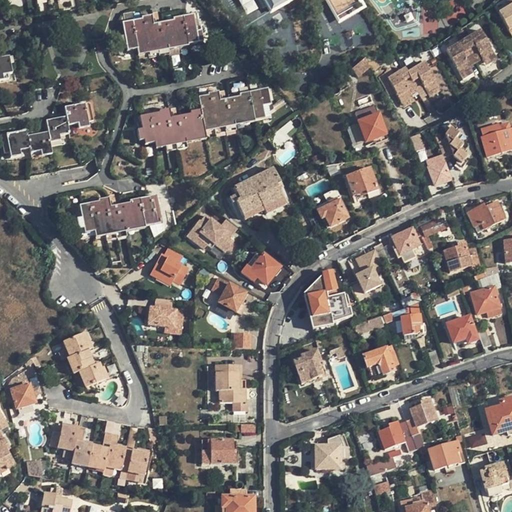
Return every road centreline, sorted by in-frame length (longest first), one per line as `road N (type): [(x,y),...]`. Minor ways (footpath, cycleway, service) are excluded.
road 1 (residential): [(273,436),(278,320),(319,272),(412,220),(511,185)]
road 2 (residential): [(0,194),(37,224),(94,294),(138,389),(139,412),(125,423),(72,408)]
road 3 (residential): [(273,436),(511,357)]
